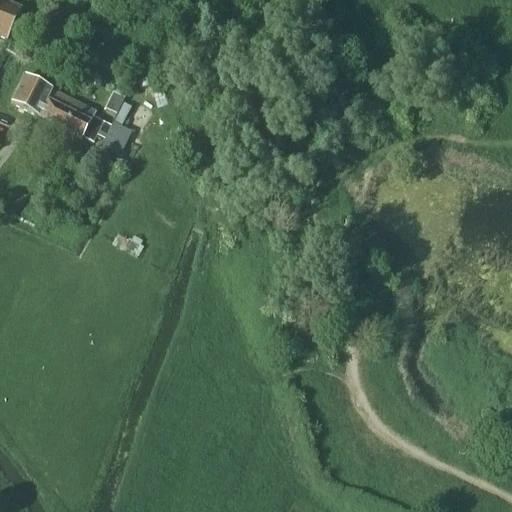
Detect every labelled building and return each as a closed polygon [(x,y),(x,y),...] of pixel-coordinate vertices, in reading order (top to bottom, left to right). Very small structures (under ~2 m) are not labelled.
[(20,11),(2,2),(0,1),(0,39),(5,42),(20,11)] [(95,114),(23,78),(10,106),(81,142),(86,133),(96,138),(101,129),(103,125),(92,120),(95,114)] [(143,127),(152,109),(140,103),(139,104),(127,97),(118,113),(131,120),(143,127)] [(115,155),(125,134),(111,127),(108,133),(104,142),(96,138),(91,148),(94,157),(109,166),(115,155)] [(104,142),(108,133),(101,129),(96,138),(104,142)]
